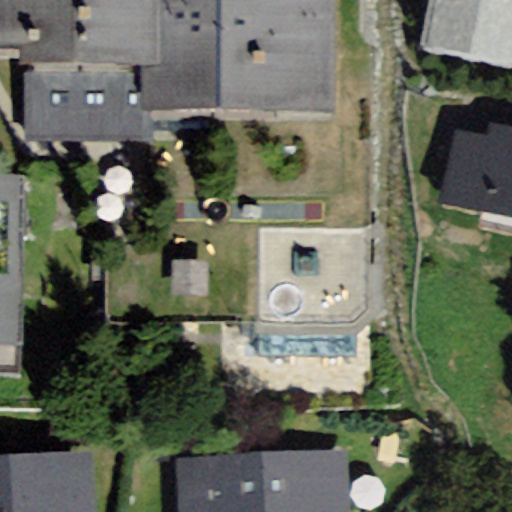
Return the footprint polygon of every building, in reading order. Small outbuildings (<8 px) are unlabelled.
[(0,0),(0,69),(3,69),(1,152),(96,152),(90,323),(354,332),(365,68),(321,67),(321,0),(0,0)] [(511,0),(443,0),(438,30),(511,45),(511,0)] [(511,142),(477,134),(457,218),(511,231),(511,142)] [(17,188),(0,187),(0,374),(11,375),(17,188)] [(336,511),(335,461),(171,466),(172,511),(336,511)] [(73,511),(72,468),(0,471),(0,511),(73,511)]
